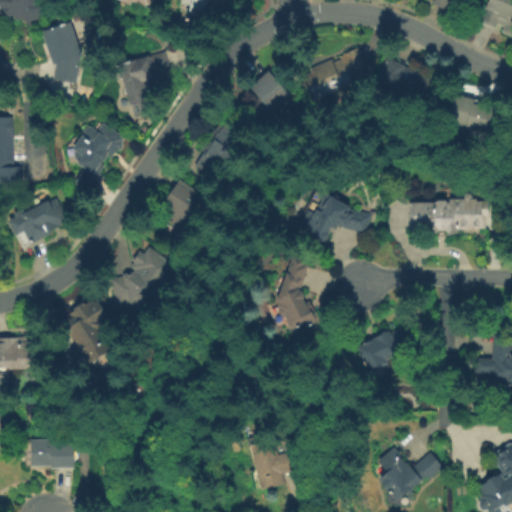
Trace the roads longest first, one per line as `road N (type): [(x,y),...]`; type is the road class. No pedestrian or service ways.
road 1 (residential): [(0,298),(46,285),(79,261),(218,68),(293,16),(385,18),(479,68),(511,76)]
road 2 (residential): [(511,278),(371,277)]
